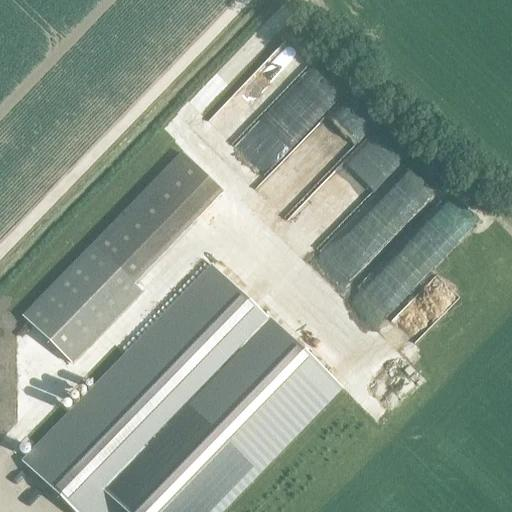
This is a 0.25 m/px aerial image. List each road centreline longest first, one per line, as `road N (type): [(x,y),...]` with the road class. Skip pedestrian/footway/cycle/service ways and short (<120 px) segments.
road 1 (track): [(0,482),(15,444),(236,217),(234,179),(177,126),(299,0)]
road 2 (track): [(241,0),(0,249)]
